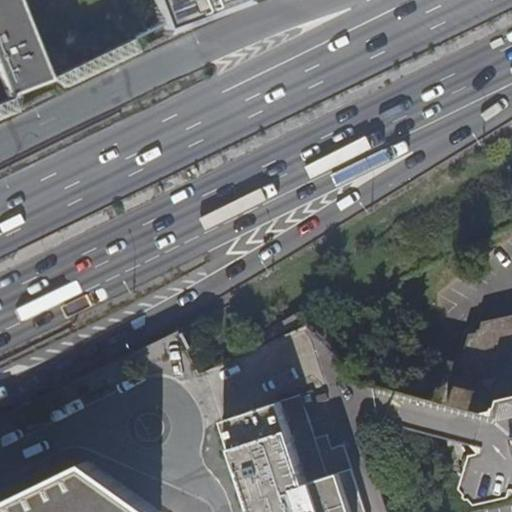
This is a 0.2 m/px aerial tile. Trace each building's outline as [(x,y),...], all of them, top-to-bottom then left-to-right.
[(0,0),(0,80),(6,96),(49,80),(17,0),(0,0)] [(152,0),(161,24),(222,0),(152,0)] [(511,317),(483,324),(481,330),(479,331),(478,334),(470,336),(459,369),(465,377),(455,380),(445,412),(451,419),(450,420),(452,422),(449,431),(473,456),(462,489),(468,494),(467,497),(469,500),(472,499),(478,504),(511,497),(511,495),(511,317)] [(221,420),(251,511),(389,511),(363,434),(345,379),(221,420)] [(161,511),(88,458),(0,501),(0,511),(161,511)]
